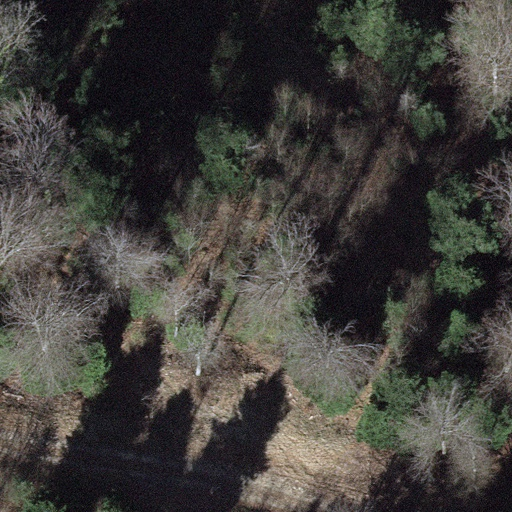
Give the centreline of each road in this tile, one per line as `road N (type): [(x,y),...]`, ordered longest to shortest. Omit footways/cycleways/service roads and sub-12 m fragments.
road 1 (track): [(0,196),(20,208),(129,346),(223,484)]
road 2 (track): [(315,511),(223,484),(0,441)]
